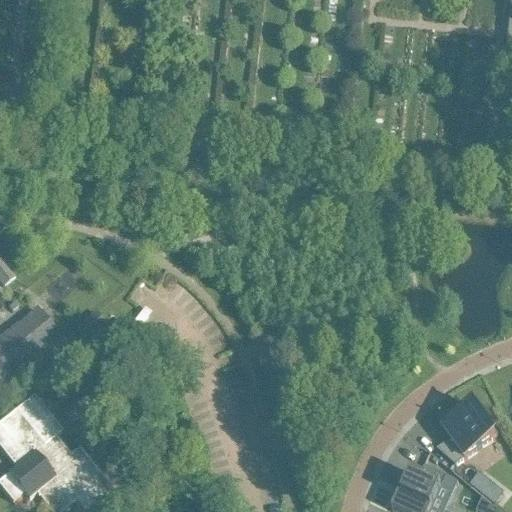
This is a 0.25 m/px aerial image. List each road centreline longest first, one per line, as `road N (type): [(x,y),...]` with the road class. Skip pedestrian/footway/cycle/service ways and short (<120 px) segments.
road 1 (residential): [(137,296),(178,323),(198,352),(251,511)]
road 2 (residential): [(351,511),(370,458),(398,421),(445,380),(511,353)]
